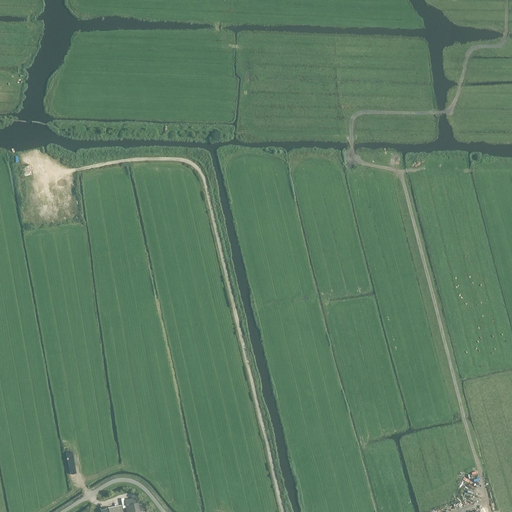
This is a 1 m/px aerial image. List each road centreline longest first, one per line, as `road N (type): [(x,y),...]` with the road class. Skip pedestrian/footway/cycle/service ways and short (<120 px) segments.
road 1 (track): [(283,511),(199,170),(175,159),(133,158),(72,171)]
road 2 (track): [(400,172),(489,511)]
road 3 (track): [(506,0),(504,43),(468,53),(448,112)]
road 4 (track): [(435,113),(360,113),(351,121),(357,161)]
road 5 (track): [(357,161),(397,172),(443,163),(481,172)]
road 6 (unclassified): [(63,511),(117,480),(140,485),(163,511)]
